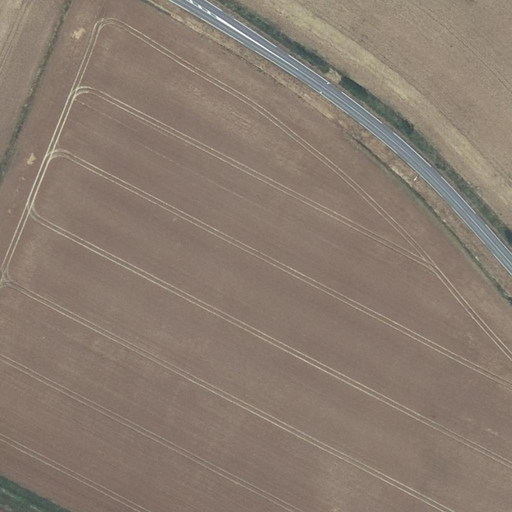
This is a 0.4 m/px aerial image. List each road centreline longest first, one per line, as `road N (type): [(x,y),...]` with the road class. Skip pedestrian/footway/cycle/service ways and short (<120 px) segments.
road 1 (tertiary): [(296,69),(419,163),(511,264)]
road 2 (tertiary): [(177,0),(296,69)]
